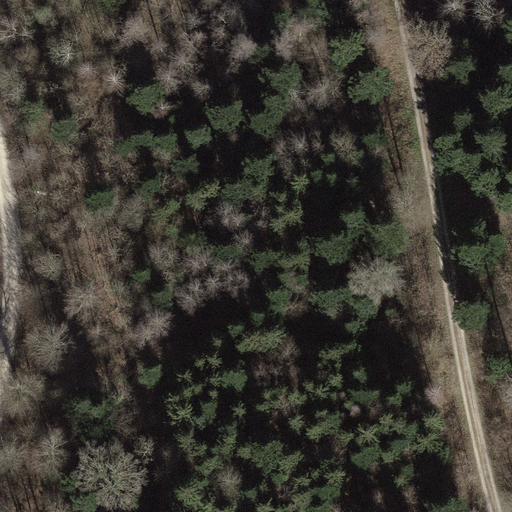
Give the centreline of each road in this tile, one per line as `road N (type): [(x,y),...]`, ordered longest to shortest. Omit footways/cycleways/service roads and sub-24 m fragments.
road 1 (track): [(400,0),(496,511)]
road 2 (track): [(0,157),(13,288),(0,379)]
